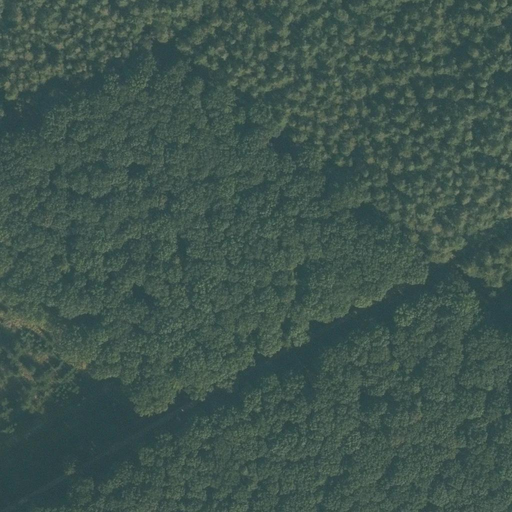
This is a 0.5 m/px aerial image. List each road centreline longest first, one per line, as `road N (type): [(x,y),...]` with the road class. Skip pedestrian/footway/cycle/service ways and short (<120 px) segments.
road 1 (track): [(441,256),(0,506)]
road 2 (track): [(441,256),(130,0)]
